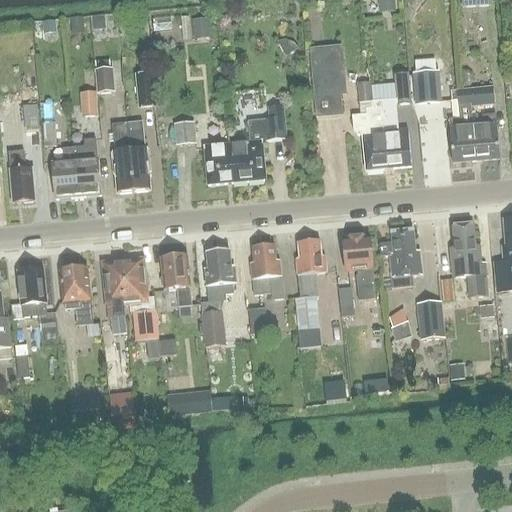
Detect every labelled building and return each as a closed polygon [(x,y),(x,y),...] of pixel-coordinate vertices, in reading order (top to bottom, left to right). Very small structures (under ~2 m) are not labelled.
[(489,0),(461,0),(462,10),(490,8),(489,0)] [(395,6),(378,7),(378,17),(396,16),(395,6)] [(82,19),(71,20),(71,21),(71,31),(83,31),(82,20),(82,19)] [(104,19),(92,20),(93,32),(99,31),(104,25),(104,19)] [(209,20),(192,22),(193,41),(210,39),(209,20)] [(55,23),(43,24),(44,36),(56,35),(55,23)] [(285,42),(278,44),(284,56),(287,57),(298,51),(294,45),(285,42)] [(329,56),(310,58),(313,99),(339,96),(337,71),(331,72),(329,56)] [(112,71),(99,72),(95,72),(97,96),(114,95),(112,71)] [(439,73),(412,75),(415,109),(442,107),(439,73)] [(409,75),(393,77),(396,109),(412,107),(409,75)] [(149,76),(135,78),(138,106),(152,104),(149,76)] [(358,106),(372,104),(370,84),(356,86),(358,106)] [(493,89),(473,91),(474,109),(494,107),(493,89)] [(471,109),(474,109),(473,91),(456,92),(457,104),(451,105),(453,121),(448,121),(453,166),(476,164),(472,126),(471,109)] [(96,94),(81,95),(84,120),(98,118),(96,94)] [(382,106),(372,107),(372,104),(358,106),(359,118),(352,119),(353,134),(358,137),(362,137),(365,174),(389,172),(382,106)] [(396,105),(382,106),(389,172),(412,169),(408,131),(398,132),(396,105)] [(37,109),(24,110),(25,134),(39,133),(37,109)] [(249,145),(228,147),(232,187),(266,184),(262,145),(286,143),(283,109),(268,110),(269,122),(247,124),(249,145)] [(472,126),(476,164),(499,162),(495,116),(481,118),(482,125),(472,126)] [(142,124),(127,126),(134,196),(151,194),(149,175),(151,175),(149,160),(148,161),(147,151),(145,151),(142,124)] [(44,150),(56,149),(55,125),(42,126),(44,150)] [(194,125),(174,126),(176,149),(196,147),(194,125)] [(134,196),(127,126),(112,127),(115,154),(113,154),(117,197),(134,196)] [(74,151),(79,201),(102,199),(97,142),(84,143),(85,150),(74,151)] [(232,187),(228,147),(204,149),(207,189),(232,187)] [(79,201),(74,151),(64,151),(65,165),(52,166),(56,203),(79,201)] [(8,155),(9,173),(13,207),(35,205),(33,189),(35,186),(34,171),(26,172),(24,153),(8,155)] [(503,266),(494,266),(497,294),(511,293),(511,222),(503,223),(506,249),(502,249),(503,266)] [(454,251),(450,251),(453,281),(467,280),(469,300),(485,299),(483,278),(486,278),(485,265),(481,266),(480,248),(476,249),(474,227),(452,229),(454,251)] [(422,279),(419,253),(415,253),(413,233),(391,235),(393,257),(390,257),(393,292),(413,290),(412,280),(422,279)] [(347,241),(343,242),(346,274),(358,273),(358,277),(356,280),(358,304),(376,302),(373,273),(369,239),(357,240),(355,239),(348,239),(347,241)] [(320,331),(317,299),(318,299),(316,276),(325,275),(327,275),(326,258),(321,259),(320,244),(313,245),(310,243),(303,243),(301,246),(298,246),(299,261),(296,262),(298,279),(297,279),(299,301),(295,301),(298,334),(303,333),(320,331)] [(252,283),(253,283),(254,299),(271,297),(272,303),(283,302),(282,280),(281,280),(279,262),(275,263),(274,249),(266,250),(265,248),(258,248),(256,251),(253,251),(254,265),(251,266),(252,283)] [(206,256),(208,272),(204,272),(206,290),(208,290),(209,305),(200,306),(201,317),(205,351),(226,349),(222,315),(220,315),(224,304),(227,304),(226,298),(233,297),(232,287),(236,287),(234,269),(231,269),(229,254),(221,255),(218,252),(211,253),(209,256),(206,256)] [(165,260),(161,261),(163,279),(160,281),(161,287),(164,289),(164,293),(176,291),(178,311),(192,309),(187,258),(174,260),(172,257),(167,258),(165,260)] [(120,265),(124,309),(129,309),(130,316),(132,316),(135,345),(158,343),(156,326),(152,327),(151,323),(153,323),(151,302),(147,303),(143,263),(120,265)] [(125,323),(124,309),(120,265),(104,266),(108,310),(106,310),(108,325),(125,323)] [(64,272),(59,273),(63,305),(75,304),(77,328),(92,327),(87,270),(72,272),(70,268),(66,269),(64,272)] [(21,305),(22,307),(23,321),(39,319),(47,318),(47,316),(46,306),(42,273),(18,275),(20,295),(19,298),(19,303),(21,305)] [(451,282),(441,283),(443,304),(454,303),(451,282)] [(0,351),(11,350),(8,320),(3,321),(0,287),(0,351)] [(339,292),(341,321),(354,319),(351,291),(339,292)] [(441,304),(416,307),(420,345),(445,342),(441,304)] [(493,320),(492,308),(480,309),(481,321),(493,320)] [(265,311),(249,312),(251,338),(267,337),(265,311)] [(47,318),(39,319),(40,329),(57,327),(56,315),(47,316),(47,318)] [(411,339),(407,325),(391,331),(395,344),(411,339)] [(57,327),(40,329),(42,350),(59,349),(57,327)] [(109,344),(108,382),(124,382),(125,344),(109,344)] [(27,358),(16,359),(18,381),(29,380),(27,358)] [(464,369),(450,370),(451,383),(465,382),(464,369)] [(449,394),(448,381),(439,382),(440,394),(449,394)] [(344,384),(324,386),(326,403),(346,401),(344,384)] [(188,395),(167,398),(169,421),(191,419),(188,395)] [(237,400),(238,410),(248,409),(247,399),(237,400)] [(88,402),(70,404),(72,428),(100,425),(99,407),(89,408),(88,402)]
